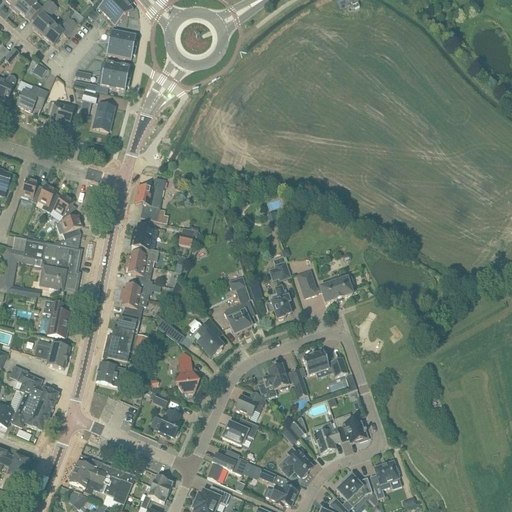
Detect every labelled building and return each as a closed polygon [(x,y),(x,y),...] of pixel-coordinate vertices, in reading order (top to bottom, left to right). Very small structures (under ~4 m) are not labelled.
[(6,0),(6,1),(11,6),(9,7),(14,11),(23,0),(6,0)] [(42,9),(31,0),(30,0),(29,1),(28,0),(23,0),(14,11),(18,15),(20,14),(25,18),(27,16),(31,21),(38,13),(42,9)] [(108,0),(98,10),(115,29),(133,11),(130,7),(132,6),(126,0),(108,0)] [(43,37),(54,25),(48,20),(57,10),(48,2),(42,9),(38,13),(42,17),(33,28),(43,37)] [(67,40),(78,28),(69,19),(59,30),(54,25),(43,37),(53,46),(63,36),(67,40)] [(136,37),(111,32),(106,56),(131,61),(132,56),(135,57),(138,42),(135,41),(136,37)] [(10,53),(3,47),(2,47),(0,49),(0,61),(2,63),(4,60),(10,53)] [(10,66),(19,55),(13,50),(10,53),(4,60),(10,66)] [(130,68),(105,63),(100,88),(125,93),(126,88),(129,89),(132,74),(129,73),(130,68)] [(31,74),(41,79),(45,70),(35,65),(31,74)] [(0,99),(7,103),(14,87),(15,84),(16,82),(15,80),(14,79),(12,78),(10,78),(8,79),(7,81),(6,84),(0,80),(0,99)] [(41,111),(45,102),(48,94),(34,88),(30,96),(24,93),(21,101),(20,100),(19,102),(20,103),(18,108),(32,114),(34,108),(41,111)] [(85,93),(83,102),(95,105),(97,96),(85,93)] [(70,125),(73,115),(74,110),(55,104),(50,121),(62,125),(62,123),(70,125)] [(115,109),(105,107),(99,106),(93,130),(109,134),(111,123),(110,123),(114,110),(115,110),(115,109)] [(0,187),(7,190),(9,186),(12,176),(0,172),(0,187)] [(37,205),(37,203),(44,189),(37,187),(38,183),(26,179),(23,189),(21,198),(32,201),(32,203),(37,205)] [(157,223),(158,217),(166,182),(155,180),(153,191),(138,188),(135,205),(143,207),(142,214),(152,216),(151,222),(157,223)] [(46,186),(44,189),(37,203),(44,207),(43,211),(51,215),(62,198),(55,195),(57,191),(46,186)] [(62,222),(76,218),(74,212),(77,209),(72,206),(74,203),(64,195),(62,198),(53,211),(62,218),(61,220),(62,222)] [(275,213),(267,216),(270,224),(278,222),(275,213)] [(65,241),(81,236),(79,230),(83,229),(79,217),(76,218),(62,222),(60,223),(60,224),(56,227),(60,236),(63,236),(65,241)] [(153,230),(147,228),(138,226),(137,231),(134,230),(133,236),(151,240),(152,236),(153,230)] [(198,233),(183,230),(182,235),(193,238),(197,239),(198,233)] [(193,238),(182,235),(179,246),(191,248),(193,238)] [(24,253),(6,249),(0,278),(0,293),(39,300),(41,292),(12,287),(17,263),(41,268),(44,269),(76,275),(80,251),(78,250),(81,236),(60,243),(60,247),(26,241),(24,253)] [(150,244),(151,240),(133,236),(131,242),(134,243),(133,248),(142,249),(149,251),(150,244)] [(141,255),(132,253),(131,258),(128,257),(127,263),(145,267),(147,261),(157,263),(159,253),(149,251),(142,249),(141,255)] [(291,279),(288,271),(284,258),(274,261),(275,266),(274,266),(275,269),(269,271),(270,276),(272,283),(279,281),(279,283),(291,279)] [(144,273),(145,267),(127,263),(126,269),(129,270),(128,275),(136,276),(135,282),(147,284),(149,274),(144,273)] [(63,290),(71,291),(76,289),(78,275),(76,275),(44,269),(40,289),(62,293),(63,290)] [(350,288),(354,286),(351,279),(347,280),(320,289),(320,290),(316,291),(310,273),(297,277),(305,300),(318,296),(318,295),(321,294),(325,305),(336,302),(342,300),(342,299),(353,296),(350,288)] [(258,323),(248,303),(250,302),(243,279),(229,283),(232,293),(236,292),(241,305),(241,306),(234,309),(237,316),(227,321),(234,337),(252,328),(251,326),(258,323)] [(147,284),(135,282),(134,288),(126,286),(125,291),(122,290),(121,296),(147,301),(148,301),(149,295),(152,296),(154,286),(147,284)] [(180,299),(182,285),(173,284),(171,298),(180,299)] [(258,285),(249,288),(254,303),(263,300),(258,285)] [(288,297),(286,297),(283,286),(275,289),(278,300),(270,303),(270,304),(265,306),(268,315),(274,312),(277,322),(286,318),(285,317),(291,315),(288,305),(290,304),(288,297)] [(147,301),(121,296),(120,302),(123,303),(122,307),(125,308),(124,313),(141,317),(143,307),(146,308),(147,301)] [(65,306),(52,303),(46,302),(43,314),(45,315),(45,319),(42,319),(40,334),(48,335),(48,336),(65,340),(70,314),(64,313),(65,306)] [(129,315),(124,313),(123,313),(122,319),(119,319),(118,326),(115,325),(113,330),(137,335),(141,317),(129,315)] [(162,321),(156,327),(176,345),(182,339),(162,321)] [(223,336),(215,326),(211,322),(198,333),(203,339),(198,344),(211,359),(223,348),(217,341),(223,336)] [(137,336),(137,335),(113,330),(107,360),(127,365),(129,355),(134,336),(134,335),(137,336)] [(138,337),(134,336),(129,355),(134,353),(145,356),(149,339),(138,336),(138,337)] [(70,350),(60,347),(52,345),(51,349),(38,346),(34,358),(48,362),(47,366),(64,371),(70,350)] [(348,375),(344,366),(342,359),(330,364),(328,365),(323,352),(316,355),(316,354),(309,356),(309,357),(302,359),(308,377),(326,371),(327,373),(333,371),(335,379),(348,375)] [(192,374),(190,359),(184,354),(179,360),(182,379),(174,388),(183,395),(182,395),(185,399),(193,398),(195,394),(194,393),(199,383),(192,374)] [(126,371),(105,366),(100,365),(96,383),(122,390),(124,380),(126,371)] [(282,366),(267,371),(269,378),(263,380),(268,396),(274,393),(274,392),(280,390),(281,392),(288,390),(287,387),(289,387),(288,384),(293,383),(299,400),(308,397),(299,371),(290,374),(291,375),(285,376),(282,366)] [(50,414),(58,395),(43,389),(43,390),(39,388),(42,383),(27,376),(28,373),(14,367),(10,379),(23,385),(20,392),(26,395),(26,394),(39,400),(36,408),(50,414)] [(149,386),(152,390),(157,389),(158,385),(156,382),(151,382),(149,386)] [(42,433),(50,414),(36,408),(39,400),(26,394),(26,395),(17,414),(13,423),(12,425),(22,429),(25,423),(28,424),(27,426),(42,433)] [(238,404),(236,404),(234,408),(235,409),(235,411),(251,419),(254,413),(260,415),(266,400),(252,394),(250,401),(242,398),(240,403),(239,402),(238,404)] [(155,399),(153,403),(166,409),(169,402),(156,397),(155,399)] [(118,401),(108,423),(120,428),(124,417),(130,420),(135,408),(118,401)] [(13,423),(17,414),(0,406),(0,426),(7,429),(10,422),(13,423)] [(181,425),(177,424),(180,417),(169,412),(166,419),(164,418),(158,432),(158,433),(157,435),(166,439),(167,436),(175,440),(181,425)] [(346,431),(350,441),(351,445),(358,442),(359,444),(368,441),(365,432),(364,433),(360,419),(352,422),(350,416),(344,418),(335,421),(340,433),(346,431)] [(301,419),(289,429),(299,441),(307,435),(303,421),(301,419)] [(259,428),(250,424),(241,420),(237,428),(229,424),(227,430),(225,429),(221,437),(223,438),(222,439),(242,448),(247,437),(254,440),(259,428)] [(289,429),(282,434),(293,447),(299,441),(289,429)] [(321,456),(335,451),(333,445),(341,443),(337,431),(329,433),(329,432),(314,437),(315,439),(313,439),(315,445),(317,445),(321,456)] [(313,469),(298,454),(297,454),(292,449),(286,455),(291,460),(286,465),(288,466),(282,472),(288,479),(294,473),(301,480),(302,479),(304,479),(307,476),(307,474),(313,469)] [(0,451),(0,474),(1,475),(4,468),(9,455),(0,451)] [(239,457),(236,455),(227,451),(224,459),(216,455),(212,465),(213,465),(207,480),(216,483),(222,469),(242,478),(248,464),(238,459),(239,457)] [(9,455),(4,468),(9,470),(7,477),(13,479),(22,482),(30,462),(14,456),(14,458),(11,457),(12,456),(9,455)] [(119,471),(102,465),(80,457),(77,464),(116,479),(119,471)] [(393,463),(374,470),(380,488),(374,490),(375,495),(378,501),(385,499),(382,492),(391,489),(390,483),(399,480),(398,477),(400,476),(398,470),(396,470),(393,463)] [(136,477),(119,471),(116,479),(77,464),(69,484),(76,487),(74,493),(81,496),(84,490),(85,490),(84,494),(91,497),(93,491),(113,499),(112,503),(124,507),(136,477)] [(273,485),(277,477),(263,471),(259,479),(273,485)] [(356,477),(354,476),(352,477),(351,477),(349,480),(347,478),(340,484),(342,486),(336,492),(347,503),(354,498),(359,503),(365,497),(372,494),(367,480),(360,482),(356,477)] [(152,488),(169,495),(173,485),(156,478),(152,488)] [(284,506),(291,509),(298,493),(284,487),(283,490),(276,487),(270,500),(276,503),(275,506),(283,509),(284,506)] [(164,506),(169,495),(152,488),(148,498),(146,497),(143,503),(149,505),(151,500),(164,506)] [(209,494),(203,492),(201,496),(199,495),(195,503),(216,511),(219,506),(225,509),(231,496),(211,488),(209,494)] [(66,498),(69,492),(60,489),(58,495),(66,498)] [(375,495),(369,501),(374,507),(378,503),(378,501),(375,495)] [(89,500),(82,496),(76,503),(73,506),(79,511),(89,500)] [(327,511),(322,511),(321,511),(347,511),(336,500),(329,507),(330,508),(327,511)] [(146,511),(149,505),(143,503),(141,508),(146,511)] [(216,511),(195,503),(192,510),(194,511),(193,511),(216,511)]
